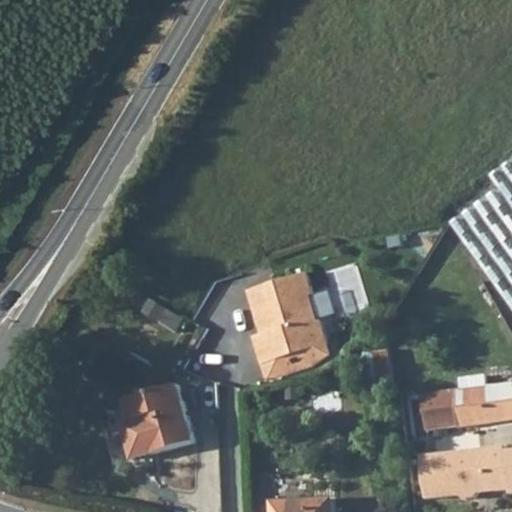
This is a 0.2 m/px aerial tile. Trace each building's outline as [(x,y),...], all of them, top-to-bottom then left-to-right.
[(503,189),(451,223),(511,306),(511,163),(495,176),(503,189)] [(257,337),(265,366),(332,345),(325,321),(322,322),(315,297),(317,296),(311,274),(252,292),(262,325),(266,323),(269,333),(257,337)] [(271,383),(318,369),(336,357),(332,345),(265,366),(271,383)] [(396,392),(391,350),(367,353),(372,395),(396,392)] [(511,384),(488,387),(487,376),(463,379),(464,390),(403,396),(410,454),(431,452),(429,432),(511,420),(511,384)] [(135,460),(197,442),(180,384),(126,400),(132,420),(124,422),(135,460)] [(506,449),(422,458),(426,501),(460,497),(464,500),(475,499),(478,495),(482,490),(490,490),(495,493),(510,491),(510,495),(511,495),(511,451),(506,453),(506,449)] [(276,511),(337,511),(337,500),(277,503),(276,511)]
